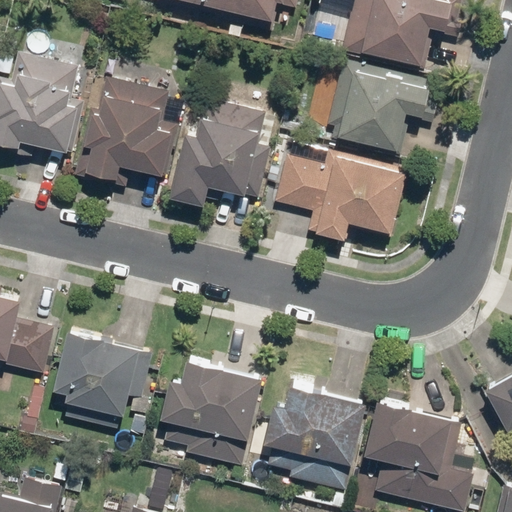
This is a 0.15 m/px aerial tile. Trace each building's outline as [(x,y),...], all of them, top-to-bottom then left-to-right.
[(161,0),(214,13),(214,15),(273,29),(275,24),(292,28),(299,0),(161,0)] [(353,0),(343,48),(421,66),(430,26),(450,31),(457,0),(353,0)] [(80,65),(17,50),(11,77),(0,74),(0,143),(18,148),(20,140),(72,152),(85,99),(73,96),(80,65)] [(437,80),(344,57),(328,123),(333,124),(331,133),(398,149),(407,112),(428,117),(437,80)] [(170,90),(107,76),(99,108),(90,105),(74,173),(114,182),(119,164),(161,174),(171,130),(161,128),(170,90)] [(265,111),(205,97),(196,134),(184,131),(169,196),(204,204),(208,185),(246,193),(265,111)] [(324,163),(286,153),(274,198),(312,208),(307,228),(344,237),(348,221),(391,232),(407,168),(327,148),(324,163)] [(0,289),(0,359),(43,370),(55,323),(14,313),(18,294),(0,289)] [(137,343),(63,326),(49,385),(63,388),(57,413),(118,427),(137,343)] [(239,462),(257,371),(180,355),(176,375),(167,373),(159,412),(171,415),(166,441),(202,448),(201,454),(239,462)] [(511,367),(482,383),(505,425),(511,421),(511,367)] [(362,396),(286,380),(281,403),(266,400),(251,469),(343,489),(362,396)] [(448,412),(372,396),(360,452),(382,457),(374,493),(460,511),(464,511),(476,461),(439,452),(448,412)] [(167,511),(176,470),(153,466),(147,496),(135,494),(131,511),(167,511)] [(0,511),(53,511),(61,483),(23,474),(20,491),(0,486),(0,511)] [(511,511),(511,481),(501,480),(495,511),(511,511)]
